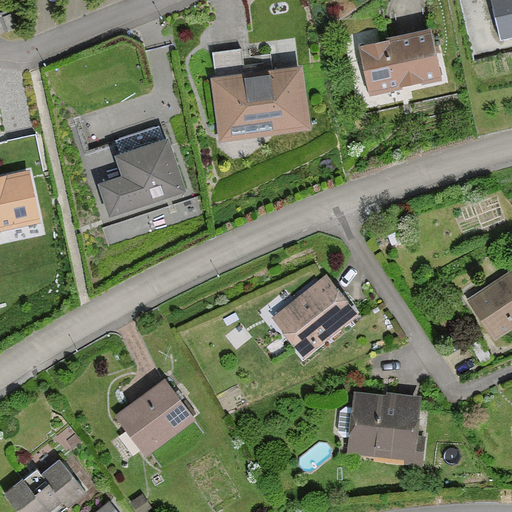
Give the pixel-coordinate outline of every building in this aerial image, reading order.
[(511,0),(482,0),(496,47),(511,42),(511,0)] [(369,94),(444,79),(434,30),(359,45),(369,94)] [(220,142),(312,130),(303,65),(211,77),(220,142)] [(118,177),(94,184),(104,218),(184,196),(168,138),(111,154),(118,177)] [(26,167),(0,173),(0,232),(39,224),(26,167)] [(399,230),(387,234),(391,244),(402,240),(399,230)] [(493,343),(511,331),(511,267),(464,298),(493,343)] [(324,277),(278,317),(311,355),(357,315),(324,277)] [(166,380),(112,419),(140,459),(195,420),(166,380)] [(415,403),(348,396),(343,447),(411,453),(415,403)] [(35,468),(6,493),(21,511),(45,511),(47,510),(48,511),(58,511),(84,491),(58,460),(41,475),(35,468)] [(116,511),(108,502),(96,511),(116,511)]
